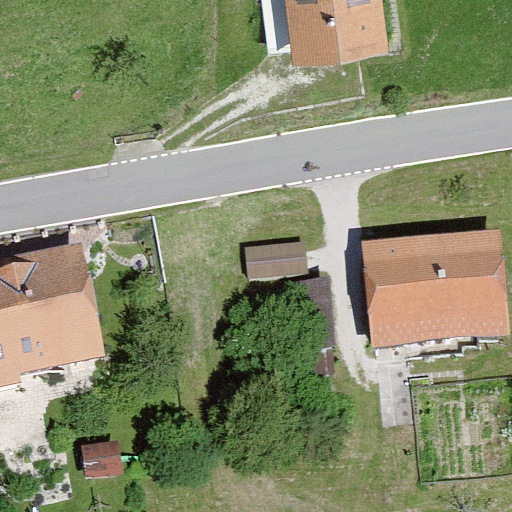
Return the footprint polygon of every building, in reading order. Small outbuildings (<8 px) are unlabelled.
[(266,0),(272,42),(367,30),(363,0),(266,0)] [(311,249),(255,253),(257,282),(313,278),(311,249)] [(385,354),(511,348),(511,280),(511,249),(380,255),(385,354)] [(0,394),(118,373),(97,254),(0,271),(0,394)] [(343,368),(336,296),(295,301),(302,372),(343,368)] [(128,484),(126,458),(96,461),(98,487),(128,484)]
